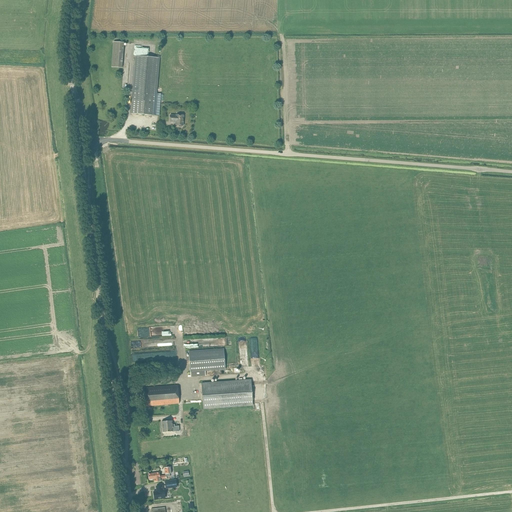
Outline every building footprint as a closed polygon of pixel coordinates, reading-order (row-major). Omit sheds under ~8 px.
[(116,63),(127,63),(128,38),(117,37),(116,63)] [(155,116),(159,58),(135,56),(131,114),(155,116)] [(183,126),(183,116),(176,115),(176,116),(170,115),(170,122),(176,122),(175,125),(178,126),(179,127),(181,127),(182,126),(183,126)] [(190,373),(225,370),(223,349),(188,351),(190,373)] [(203,410),(253,406),(251,380),(201,383),(203,410)] [(146,407),(151,406),(180,404),(178,385),(144,388),(146,407)] [(246,423),(245,415),(221,417),(224,445),(234,444),(233,431),(232,424),(236,424),(246,423)] [(172,425),(172,421),(167,421),(162,421),(162,432),(179,431),(178,426),(174,426),(174,425),(172,425)] [(170,476),(170,473),(171,473),(170,467),(165,468),(166,475),(160,476),(159,473),(148,474),(149,480),(154,479),(154,482),(162,481),(162,479),(166,478),(166,477),(170,476)] [(176,480),(165,481),(166,489),(177,487),(176,480)] [(161,486),(155,487),(156,492),(152,492),(153,500),(164,498),(163,491),(162,491),(161,486)]
